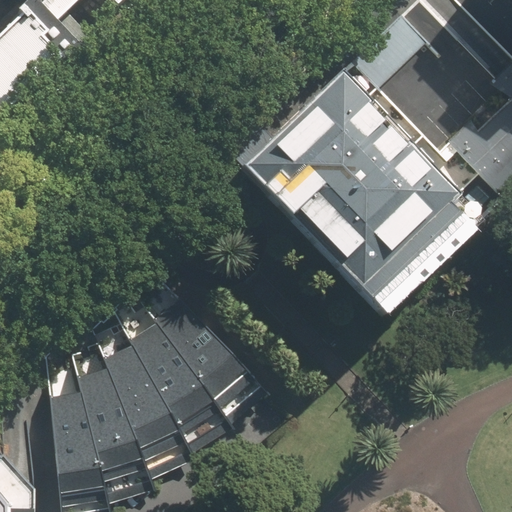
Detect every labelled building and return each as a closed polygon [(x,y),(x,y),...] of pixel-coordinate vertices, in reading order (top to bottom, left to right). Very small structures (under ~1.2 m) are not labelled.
[(14,0),(23,9),(19,13),(22,17),(0,38),(0,130),(83,51),(56,22),(79,0),(109,0),(116,8),(124,0),(14,0)] [(382,89),(430,43),(407,19),(405,17),(357,63),(382,89)] [(426,160),(479,215),(511,182),(511,65),(507,71),(496,80),(492,85),(497,90),(507,100),(478,129),(468,119),(445,141),(439,147),(426,160)] [(381,313),(481,217),(479,215),(426,160),(344,75),(244,171),(381,313)] [(163,282),(142,302),(231,424),(264,397),(163,282)] [(142,302),(119,320),(194,453),(235,429),(231,424),(142,302)] [(119,320),(95,337),(152,479),(197,459),(194,453),(119,320)] [(95,337),(70,347),(111,504),(156,490),(152,479),(95,337)] [(112,511),(111,504),(70,347),(44,352),(61,511),(112,511)] [(0,511),(34,511),(35,491),(18,472),(4,457),(1,460),(0,458),(0,511)]
